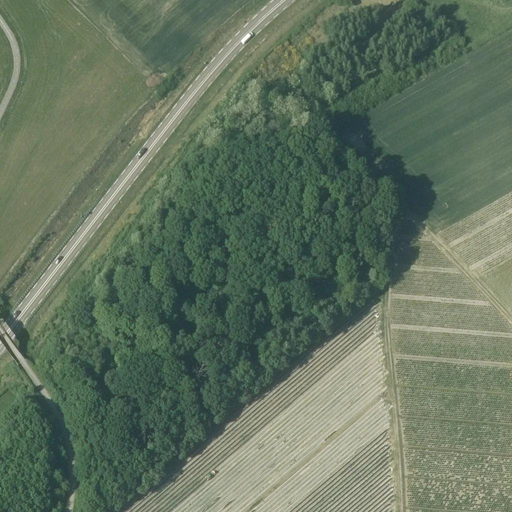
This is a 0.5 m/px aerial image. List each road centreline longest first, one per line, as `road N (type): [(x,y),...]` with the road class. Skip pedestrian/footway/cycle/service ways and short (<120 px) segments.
road 1 (primary): [(286,0),(198,88),(0,342)]
road 2 (track): [(272,88),(371,172),(511,316)]
road 3 (track): [(404,511),(390,286),(400,201)]
